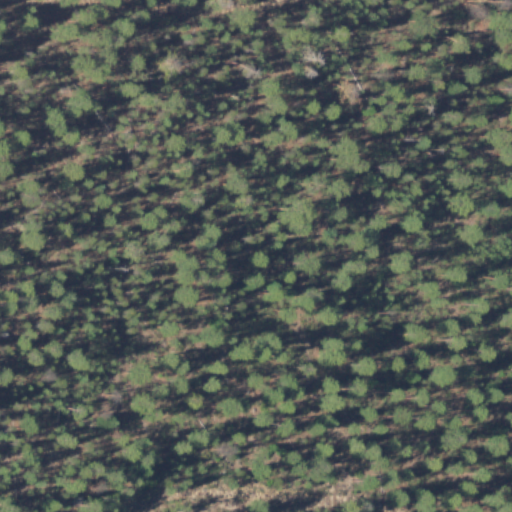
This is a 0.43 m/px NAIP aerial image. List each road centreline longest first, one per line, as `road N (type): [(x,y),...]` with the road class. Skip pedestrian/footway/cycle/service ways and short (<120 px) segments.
road 1 (track): [(131,511),(192,494),(258,493),(401,511)]
road 2 (track): [(25,0),(173,13),(281,0)]
